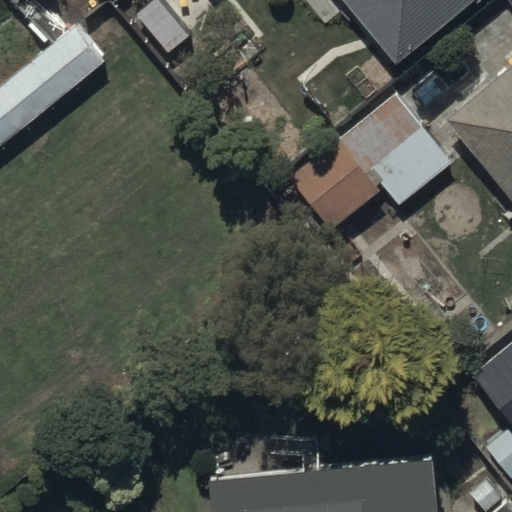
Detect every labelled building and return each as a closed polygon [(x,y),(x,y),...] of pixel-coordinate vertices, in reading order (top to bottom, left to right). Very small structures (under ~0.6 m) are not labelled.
[(332,0),(393,73),(481,0),(332,0)] [(0,149),(105,61),(72,22),(0,82),(0,149)] [(511,69),(454,115),(511,187),(511,69)] [(403,89),(298,171),(340,225),(390,187),(407,209),(463,165),(403,89)] [(511,337),(475,369),(511,411),(511,337)] [(448,511),(444,458),(221,475),(223,511),(448,511)] [(490,511),(511,511),(511,497),(493,477),(474,494),(490,511)]
